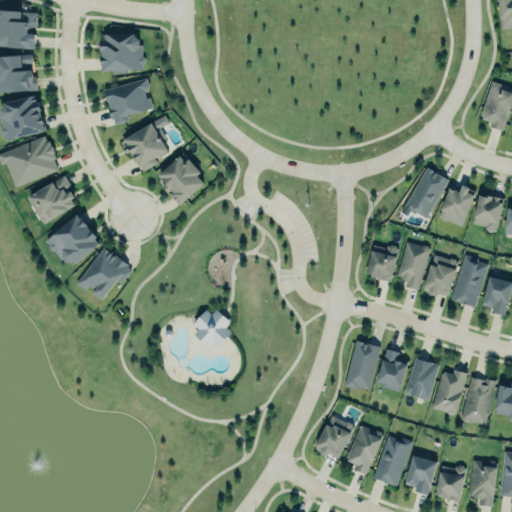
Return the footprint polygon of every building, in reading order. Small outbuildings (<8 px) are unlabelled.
[(497,0),(511,0),(511,27),(501,29),(497,0)] [(0,9),(0,41),(35,44),(36,15),(0,9)] [(97,33),(137,28),(143,63),(96,73),(97,33)] [(0,54),(0,66),(33,89),(36,53),(0,54)] [(102,88),(112,124),(128,119),(126,113),(151,106),(148,95),(144,97),(141,88),(149,86),(146,75),(102,88)] [(511,97),(511,90),(500,87),(501,83),(490,79),(479,114),(481,114),(481,117),(489,120),(488,124),(501,129),(508,106),(509,106),(511,97)] [(0,96),(38,94),(44,128),(0,138),(0,96)] [(119,140),(151,121),(168,149),(154,157),(157,163),(142,172),(129,151),(126,152),(119,140)] [(0,159),(0,147),(42,133),(61,169),(11,189),(0,159)] [(204,182),(198,175),(201,172),(188,158),(185,161),(179,155),(156,175),(158,177),(156,179),(178,204),(204,182)] [(402,206),(426,164),(448,178),(424,219),(402,206)] [(63,174),(54,180),(52,178),(28,192),(39,213),(39,216),(41,220),(45,221),(50,217),(74,203),(71,197),(73,195),(68,187),(65,188),(62,184),(67,181),(63,174)] [(461,183),(467,186),(465,190),(472,193),(459,224),(446,218),(445,220),(439,218),(439,217),(436,216),(449,186),(458,190),(461,183)] [(470,224),(495,230),(503,198),(478,192),(470,224)] [(511,233),(511,207),(507,207),(503,233),(511,233)] [(42,238),(75,213),(96,240),(69,268),(42,238)] [(395,276),(406,279),(404,285),(418,289),(429,246),(405,240),(395,276)] [(76,280),(102,245),(132,267),(121,282),(116,278),(101,299),(76,280)] [(372,248),(396,255),(389,280),(365,273),(372,248)] [(446,297),(457,260),(432,253),(422,289),(446,297)] [(450,298),(473,305),(487,263),(476,259),(477,258),(463,254),(450,298)] [(490,306),(480,303),(488,273),(511,279),(511,283),(504,315),(488,311),(490,306)] [(191,328),(213,348),(232,326),(210,306),(191,328)] [(355,338),(364,341),(364,342),(367,343),(367,342),(379,345),(368,388),(357,385),(356,387),(343,383),(355,338)] [(386,347),(375,383),(398,390),(407,362),(395,359),(398,351),(386,347)] [(438,363),(413,357),(404,393),(428,400),(438,363)] [(440,370),(431,408),(455,413),(465,371),(452,368),(451,372),(440,370)] [(470,376),(485,379),(485,377),(496,380),(485,423),(469,420),(468,421),(465,421),(463,421),(461,419),(460,418),(470,376)] [(511,383),(497,382),(494,412),(507,414),(506,420),(511,420),(511,383)] [(353,425),(330,414),(314,448),(337,459),(353,425)] [(346,455),(360,423),(383,433),(365,474),(352,468),(354,462),(347,459),(348,456),(346,455)] [(396,485),(411,440),(398,436),(397,438),(386,434),(372,478),(396,485)] [(511,495),(498,494),(503,449),(511,450),(511,495)] [(402,483),(414,487),(413,490),(428,495),(438,458),(411,450),(402,483)] [(467,494),(472,458),(496,461),(491,504),(477,503),(478,496),(473,496),(473,494),(467,494)] [(459,499),(464,467),(440,463),(434,495),(459,499)]
